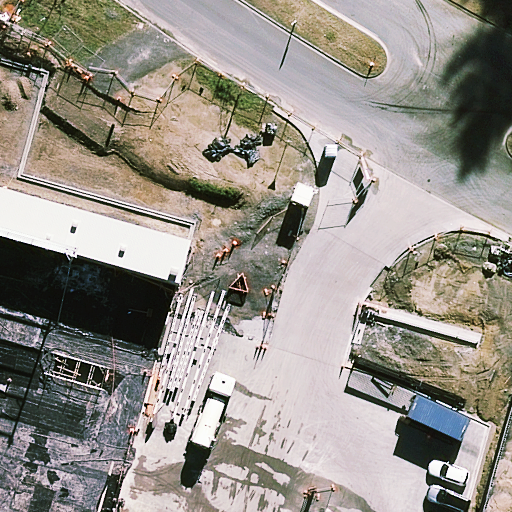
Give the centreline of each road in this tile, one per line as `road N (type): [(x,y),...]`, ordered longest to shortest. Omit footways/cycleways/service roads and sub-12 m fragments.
road 1 (tertiary): [(422,146),(186,0)]
road 2 (tertiary): [(380,0),(490,63)]
